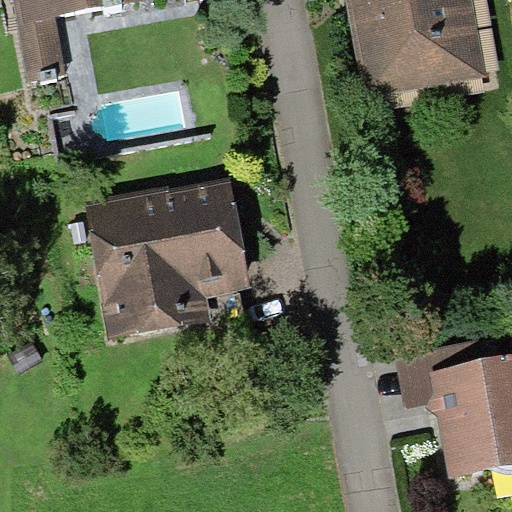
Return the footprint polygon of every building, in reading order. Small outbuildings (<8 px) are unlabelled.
[(14,0),(29,86),(67,79),(57,18),(159,1),(158,0),(14,0)] [(345,0),(363,96),(479,75),(465,0),(345,0)] [(86,208),(110,342),(184,329),(182,323),(212,318),(208,297),(251,289),(247,266),(233,187),(169,198),(168,194),(86,208)] [(428,377),(497,365),(494,351),(397,368),(405,413),(434,408),(428,377)] [(434,408),(446,481),(511,469),(511,362),(497,365),(428,377),(434,408)]
